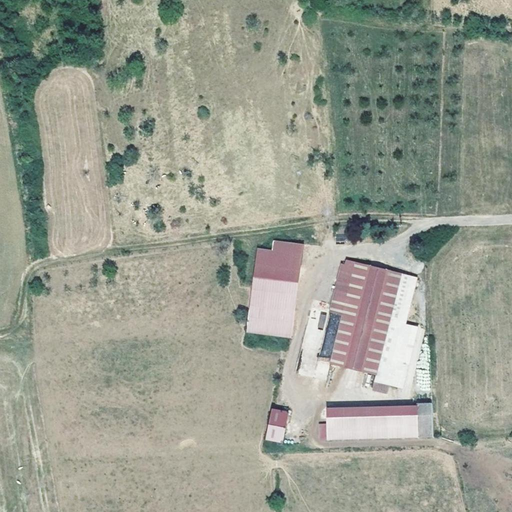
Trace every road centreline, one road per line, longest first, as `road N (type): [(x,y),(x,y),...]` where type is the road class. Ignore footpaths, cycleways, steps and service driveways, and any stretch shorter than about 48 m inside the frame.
road 1 (track): [(0,330),(21,314),(29,274),(42,261),(344,218),(433,222)]
road 2 (track): [(511,25),(298,0)]
